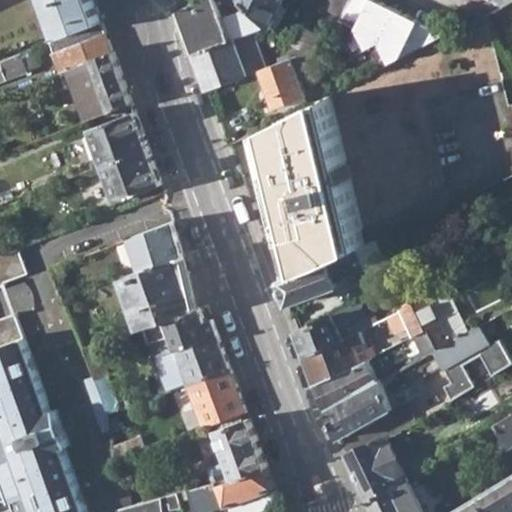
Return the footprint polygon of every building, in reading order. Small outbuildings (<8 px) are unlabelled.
[(28,0),(32,1),(44,42),(104,18),(97,0),(28,0)] [(195,53),(231,40),(223,19),(216,0),(199,0),(180,11),(195,53)] [(273,28),(287,0),(248,0),(256,9),(271,25),(273,28)] [(328,0),(324,6),(341,16),(352,0),(328,0)] [(447,32),(380,0),(352,0),(341,16),(339,19),(358,28),(366,47),(382,41),(390,63),(447,32)] [(256,9),(223,19),(231,40),(253,32),(271,25),(256,9)] [(299,231),(309,269),(343,254),(358,248),(378,240),(511,174),(511,100),(508,101),(495,34),(484,16),(390,63),(266,126),(294,233),(299,231)] [(51,41),(62,71),(77,66),(95,59),(116,51),(104,18),(44,42),(51,41)] [(297,56),(306,67),(323,43),(326,39),(302,28),(292,50),(297,56)] [(195,53),(209,89),(261,69),(267,67),(253,32),(231,40),(195,53)] [(0,80),(29,69),(26,63),(38,58),(34,48),(0,61),(0,80)] [(95,59),(110,101),(92,107),(95,115),(133,100),(116,51),(95,59)] [(297,56),(291,58),(298,70),(306,67),(297,56)] [(267,67),(261,69),(278,107),(308,93),(298,70),(291,58),(267,67)] [(92,127),(106,163),(150,147),(137,111),(92,127)] [(106,163),(119,198),(163,183),(150,147),(106,163)] [(126,263),(129,273),(186,254),(175,221),(138,234),(145,256),(126,263)] [(378,240),(358,248),(371,275),(391,265),(378,240)] [(0,284),(5,282),(4,280),(27,271),(18,245),(0,251),(0,284)] [(145,326),(197,307),(186,254),(129,273),(125,275),(143,326),(145,326)] [(350,273),(343,254),(309,269),(301,272),(280,281),(289,303),(337,282),(335,279),(350,273)] [(63,262),(65,269),(78,265),(75,257),(63,262)] [(431,327),(442,346),(454,339),(429,291),(401,306),(414,335),(416,334),(431,327)] [(300,331),(309,356),(365,328),(369,325),(367,322),(363,323),(354,304),(300,331)] [(165,355),(178,351),(219,336),(214,320),(206,323),(201,306),(197,307),(145,326),(157,358),(165,355)] [(88,511),(64,445),(69,444),(56,407),(51,409),(15,310),(0,315),(0,457),(16,503),(0,509),(0,511),(88,511)] [(416,334),(427,354),(442,346),(431,327),(416,334)] [(367,332),(365,328),(309,356),(319,382),(346,369),(360,362),(355,347),(365,341),(363,335),(367,332)] [(185,369),(190,383),(231,369),(219,336),(178,351),(185,369)] [(94,373),(96,380),(109,375),(99,348),(95,349),(93,344),(84,347),(94,373)] [(185,369),(178,351),(165,355),(171,374),(185,369)] [(190,383),(204,425),(246,410),(231,369),(190,383)] [(319,382),(330,410),(387,377),(378,370),(353,383),(346,369),(319,382)] [(84,377),(103,431),(109,429),(108,412),(96,380),(94,373),(84,377)] [(330,410),(340,438),(408,400),(394,373),(387,377),(330,410)] [(96,380),(108,412),(120,407),(109,375),(96,380)] [(209,466),(214,481),(216,480),(217,485),(267,467),(250,419),(219,430),(226,452),(215,456),(217,463),(209,466)] [(511,423),(501,430),(511,452),(511,423)] [(111,445),(113,458),(135,450),(131,438),(111,445)] [(350,459),(374,508),(412,485),(389,439),(350,459)] [(197,500),(199,509),(226,502),(227,503),(240,498),(274,487),(267,467),(217,485),(216,480),(214,481),(192,486),(189,488),(192,501),(197,500)] [(177,479),(179,490),(189,488),(192,486),(190,476),(177,479)] [(511,511),(511,484),(466,511),(511,511)] [(374,508),(375,511),(424,511),(412,485),(374,508)] [(119,511),(165,511),(165,506),(183,505),(179,490),(119,506),(119,511)] [(241,511),(244,511),(240,498),(227,503),(226,502),(199,509),(199,511),(241,511)]
